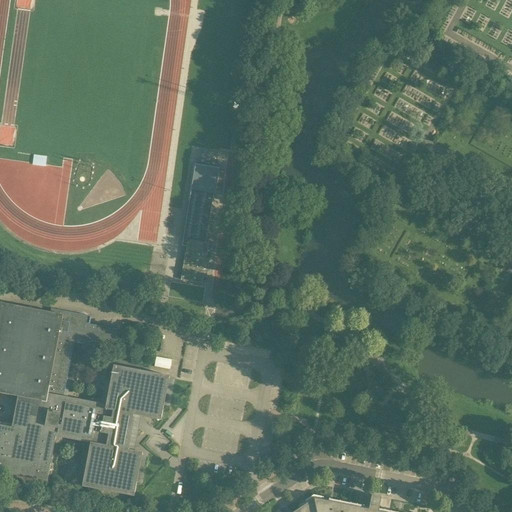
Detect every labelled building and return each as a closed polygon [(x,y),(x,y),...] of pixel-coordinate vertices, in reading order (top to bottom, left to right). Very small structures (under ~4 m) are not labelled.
[(32,164),(45,165),(46,156),(33,154),(32,164)] [(215,194),(215,193),(219,168),(195,164),(190,195),(189,201),(193,202),(187,243),(181,280),(202,283),(203,277),(206,278),(209,259),(206,259),(209,243),(206,242),(213,194),(215,194)] [(0,393),(18,397),(48,402),(49,393),(63,396),(74,342),(113,350),(117,329),(90,324),(91,316),(51,308),(50,312),(0,302),(0,393)] [(0,424),(0,472),(47,482),(55,438),(90,445),(82,486),(134,496),(142,452),(134,451),(141,416),(161,420),(169,376),(113,365),(106,405),(63,396),(49,393),(48,402),(18,397),(12,427),(0,424)] [(293,511),(382,511),(378,511),(379,507),(381,497),(371,495),(369,505),(368,509),(356,507),(314,498),(293,511)]
